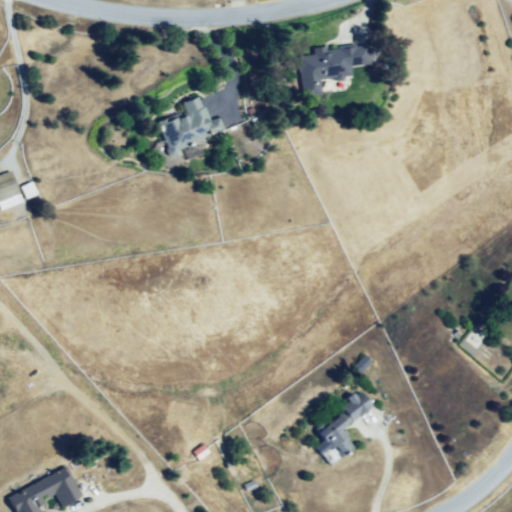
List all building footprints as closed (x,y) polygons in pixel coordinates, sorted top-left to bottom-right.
[(297,59),(312,57),(311,48),(326,46),(327,54),(341,52),(340,49),(369,45),(372,65),(351,68),(352,75),(314,80),(316,91),(301,93),(297,59)] [(194,97),(198,106),(202,104),(208,119),(218,114),(225,130),(172,153),(159,123),(175,117),(176,121),(185,117),(180,103),(194,97)] [(0,175),(11,172),(21,203),(0,210),(0,175)] [(31,182),(36,195),(20,201),(15,188),(31,182)] [(358,375),(344,361),(358,348),(372,362),(358,375)] [(364,393),(317,438),(343,465),(358,450),(344,435),(376,406),(364,393)] [(190,454),(204,444),(211,454),(197,464),(190,454)] [(78,499),(62,468),(6,498),(13,511),(33,511),(32,510),(51,500),(57,510),(78,499)] [(237,486),(251,480),(256,492),(243,498),(237,486)]
